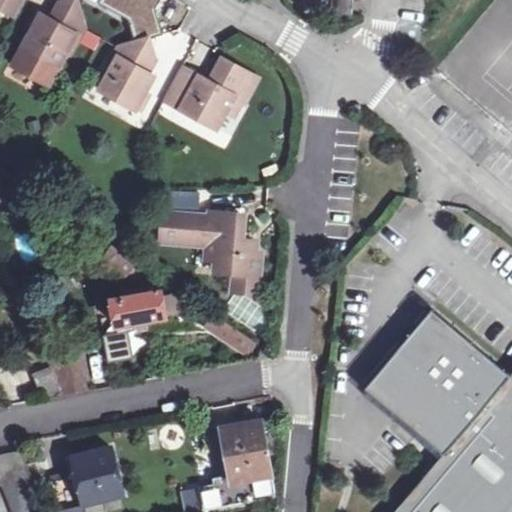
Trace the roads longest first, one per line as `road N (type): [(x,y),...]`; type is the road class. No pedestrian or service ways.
road 1 (unclassified): [(335,69),(296,376)]
road 2 (residential): [(0,429),(296,376)]
road 3 (unclassified): [(511,211),(335,69)]
road 4 (residential): [(212,0),(335,69)]
road 5 (unclassified): [(296,376),(286,511)]
